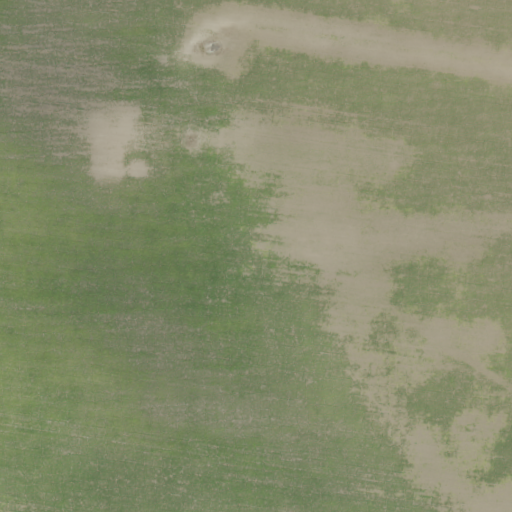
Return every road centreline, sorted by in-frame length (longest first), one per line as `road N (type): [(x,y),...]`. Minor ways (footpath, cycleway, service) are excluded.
road 1 (residential): [(511,234),(294,264),(252,238),(225,156)]
road 2 (residential): [(511,57),(268,25)]
